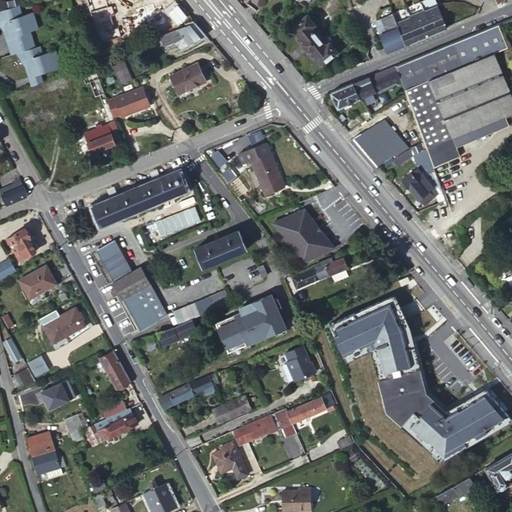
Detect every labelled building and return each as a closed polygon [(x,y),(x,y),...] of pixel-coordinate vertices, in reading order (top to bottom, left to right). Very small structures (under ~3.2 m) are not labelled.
[(447,28),(446,27),(442,17),(437,5),(424,11),(423,9),(416,12),(422,26),(426,37),(447,28)] [(17,8),(0,12),(0,28),(0,29),(2,29),(9,48),(31,40),(28,33),(36,30),(31,13),(20,17),(17,8)] [(406,45),(426,37),(422,26),(416,12),(409,15),(410,16),(396,22),(401,34),(406,45)] [(401,34),(393,14),(382,18),(384,24),(376,27),(386,52),(397,48),(406,45),(401,34)] [(319,30),(307,16),(293,28),(308,47),(322,64),(337,52),(325,37),(321,40),(315,33),(319,30)] [(203,30),(194,19),(185,22),(187,26),(162,36),(164,41),(165,44),(178,39),(181,47),(191,41),(197,39),(207,34),(203,30)] [(511,113),(511,98),(493,53),(508,47),(498,23),(395,65),(400,80),(404,90),(406,95),(423,140),(426,149),(453,138),(505,116),(511,113)] [(164,41),(162,36),(151,39),(153,45),(164,41)] [(31,40),(9,48),(11,56),(18,54),(33,49),(31,40)] [(103,41),(87,46),(93,63),(109,57),(103,41)] [(33,49),(18,54),(25,67),(26,66),(30,78),(60,68),(54,51),(42,55),(39,47),(33,49)] [(121,86),(134,81),(125,62),(113,67),(121,86)] [(178,94),(207,81),(203,72),(198,62),(170,75),(178,94)] [(93,63),(80,68),(85,84),(90,82),(96,97),(100,96),(105,93),(93,63)] [(400,80),(395,65),(378,72),(385,87),(394,83),(400,80)] [(385,87),(378,72),(369,76),(376,91),(385,87)] [(41,75),(30,78),(34,87),(44,83),(41,75)] [(376,91),(369,76),(357,81),(359,85),(355,87),(360,98),(376,91)] [(353,83),(330,92),(337,109),(360,98),(355,87),(353,83)] [(108,100),(114,117),(122,114),(123,117),(151,105),(143,87),(108,100)] [(105,93),(100,96),(110,123),(113,122),(116,121),(114,117),(108,100),(105,93)] [(370,117),(366,109),(353,117),(357,124),(370,117)] [(509,126),(505,116),(453,138),(456,148),(509,126)] [(363,151),(377,167),(383,162),(407,146),(384,119),(366,130),(353,139),(363,151)] [(120,142),(124,141),(116,121),(113,122),(120,142)] [(92,153),(116,144),(108,124),(102,126),(101,123),(96,125),(97,128),(84,133),(92,153)] [(453,138),(426,149),(427,151),(433,167),(460,156),(456,148),(453,138)] [(413,154),(426,149),(423,140),(409,145),(413,154)] [(267,143),(240,154),(244,163),(252,160),(266,195),(285,187),(275,162),(267,143)] [(407,146),(383,162),(386,166),(392,159),(397,165),(413,156),(413,154),(409,145),(407,146)] [(428,171),(434,169),(433,167),(427,151),(421,153),(426,168),(428,171)] [(220,168),(227,163),(218,152),(212,157),(220,168)] [(424,206),(437,194),(439,192),(435,188),(421,171),(417,166),(402,180),(418,200),(419,199),(424,206)] [(426,168),(421,171),(435,188),(436,185),(428,171),(426,168)] [(445,200),(440,187),(434,169),(428,171),(436,185),(435,188),(439,192),(437,194),(441,202),(445,200)] [(179,170),(160,178),(159,177),(156,178),(156,180),(116,197),(115,195),(112,197),(113,198),(93,207),(101,225),(188,191),(179,170)] [(0,189),(7,205),(28,195),(20,178),(13,181),(14,183),(16,188),(13,189),(11,184),(0,189)] [(319,225),(307,208),(275,223),(305,262),(337,247),(319,225)] [(31,237),(25,228),(15,234),(7,238),(20,259),(28,255),(27,255),(36,250),(29,238),(31,237)] [(195,249),(203,268),(247,249),(239,230),(219,238),(218,236),(214,238),(215,240),(195,249)] [(114,241),(97,250),(101,257),(110,273),(115,282),(132,272),(114,241)] [(297,289),(348,267),(344,257),(341,258),(339,255),(330,259),(332,262),(314,269),(293,278),(297,289)] [(313,266),(314,269),(332,262),(330,259),(330,258),(313,266)] [(10,259),(0,264),(0,280),(17,271),(10,259)] [(263,262),(258,265),(262,274),(267,272),(263,262)] [(20,279),(30,298),(57,284),(47,265),(20,279)] [(119,294),(122,299),(124,298),(142,330),(159,321),(158,320),(168,314),(142,267),(132,272),(115,282),(113,283),(115,288),(119,294)] [(500,282),(509,296),(511,294),(511,269),(510,271),(507,267),(496,274),(500,282)] [(408,277),(400,281),(402,287),(410,283),(408,277)] [(119,294),(115,288),(110,291),(114,297),(119,294)] [(224,289),(210,295),(215,308),(230,301),(224,289)] [(489,296),(495,304),(502,298),(496,291),(489,296)] [(270,292),(239,306),(241,310),(215,321),(229,351),(286,325),(270,292)] [(209,296),(173,311),(179,324),(193,318),(196,317),(215,308),(209,296)] [(392,296),(331,326),(345,357),(354,352),(356,355),(372,347),(388,410),(443,460),(511,420),(511,419),(505,411),(487,390),(446,413),(424,394),(413,348),(411,349),(406,327),(407,327),(401,313),(399,308),(397,309),(392,296)] [(54,343),(86,325),(76,308),(44,325),(54,343)] [(9,328),(14,325),(8,314),(3,317),(9,328)] [(179,324),(159,333),(164,345),(198,330),(195,324),(198,323),(196,317),(193,318),(179,324)] [(153,335),(145,338),(150,350),(158,347),(153,335)] [(22,359),(11,337),(4,342),(14,363),(22,359)] [(292,377),(313,368),(309,358),(308,359),(300,342),(282,350),(286,358),(284,359),(292,377)] [(117,388),(130,381),(113,350),(100,357),(117,388)] [(44,377),(51,373),(42,355),(28,363),(36,377),(42,374),(44,377)] [(164,408),(166,407),(202,391),(205,397),(216,391),(213,385),(214,385),(214,384),(227,377),(227,376),(232,373),(230,367),(224,370),(223,368),(158,397),(164,408)] [(31,385),(35,383),(27,368),(14,375),(21,388),(30,384),(31,385)] [(287,411),(292,423),(334,404),(328,393),(287,411)] [(219,423),(252,409),(245,395),(213,409),(219,423)] [(112,415),(128,408),(123,397),(107,405),(112,415)] [(139,423),(130,407),(128,408),(112,415),(104,418),(108,425),(99,429),(104,440),(139,423)] [(286,437),(297,433),(292,423),(287,411),(285,408),(242,427),(248,441),(269,431),(270,433),(279,429),(274,420),(277,418),(282,428),(286,437)] [(65,420),(72,433),(80,429),(84,427),(88,426),(84,418),(80,420),(77,414),(65,420)] [(95,422),(99,429),(108,425),(104,418),(96,422),(95,422)] [(279,429),(282,428),(277,418),(274,420),(279,429)] [(88,426),(84,427),(92,446),(102,441),(93,423),(88,426)] [(239,445),(248,441),(242,427),(233,431),(239,445)] [(80,429),(72,433),(76,442),(85,438),(80,429)] [(31,452),(53,441),(50,432),(27,439),(31,452)] [(341,448),(352,442),(349,436),(337,442),(341,448)] [(31,452),(32,456),(37,474),(47,471),(61,467),(58,458),(53,441),(31,452)] [(248,474),(235,444),(226,447),(213,453),(221,473),(233,468),(238,478),(248,474)] [(511,470),(510,468),(511,467),(511,452),(487,467),(499,487),(507,483),(506,481),(509,482),(511,480),(511,470)] [(71,470),(77,468),(73,457),(66,459),(71,470)] [(61,467),(47,471),(48,476),(62,472),(61,467)] [(470,476),(433,498),(435,501),(439,499),(442,504),(474,486),(475,484),(470,476)] [(153,511),(164,511),(177,506),(166,484),(158,488),(155,480),(148,483),(152,490),(145,494),(153,511)] [(283,509),(310,509),(311,488),(301,487),(301,490),(283,490),(283,509)] [(485,503),(494,498),(490,492),(482,498),(485,503)] [(117,493),(114,495),(114,496),(116,500),(119,506),(121,511),(130,511),(126,503),(123,505),(117,493)] [(99,509),(107,506),(101,494),(94,497),(99,509)]
